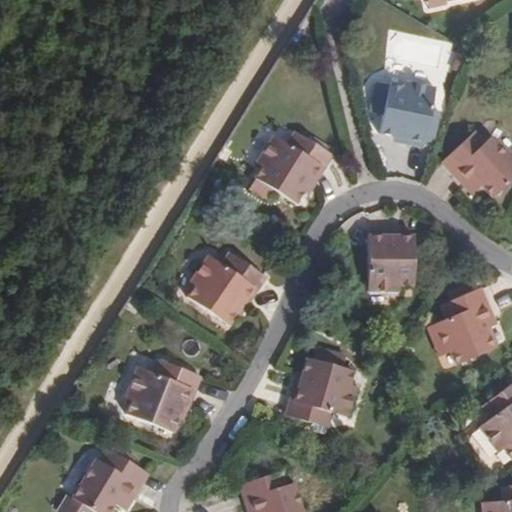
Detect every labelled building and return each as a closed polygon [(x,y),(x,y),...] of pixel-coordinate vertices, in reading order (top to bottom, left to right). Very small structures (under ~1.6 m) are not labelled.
[(401,89),(387,85),(374,132),(398,138),(397,143),(421,149),(436,91),(403,82),(401,89)] [(472,132),(464,139),(475,150),(482,143),(472,132)] [(294,134),(287,146),(299,152),(307,141),(294,134)] [(299,152),(287,146),(273,137),(256,163),(261,167),(252,181),(294,207),(305,189),(310,191),(331,156),(307,141),(299,152)] [(475,150),(464,139),(440,162),(463,187),(473,180),(478,186),(492,200),(511,180),(511,162),(488,138),(482,143),(475,150)] [(473,180),(463,187),(469,194),(478,186),(473,180)] [(367,228),(367,288),(400,289),(400,282),(415,282),(415,233),(392,233),(392,229),(367,228)] [(228,252),(220,263),(232,271),(240,260),(228,252)] [(232,271),(220,263),(206,253),(189,281),(194,285),(186,296),(224,324),(238,304),(244,308),(265,277),(240,260),(232,271)] [(433,324),(447,354),(451,352),(457,363),(496,346),(487,326),(494,323),(478,286),(447,300),(453,316),(445,319),(433,324)] [(438,304),(445,319),(453,316),(447,300),(438,304)] [(441,357),(447,354),(433,324),(427,327),(441,357)] [(286,415),(313,423),(317,408),(330,412),(346,417),(354,385),(351,385),(354,371),(307,357),(302,378),(297,377),(286,415)] [(158,361),(152,375),(165,379),(171,366),(158,361)] [(165,379),(152,375),(136,368),(124,399),(130,401),(126,414),(169,433),(177,413),(182,414),(198,376),(171,366),(165,379)] [(511,384),(496,396),(505,408),(491,418),(479,426),(498,451),(503,447),(511,459),(511,458),(511,384)] [(505,408),(496,396),(482,406),(491,418),(505,408)] [(317,408),(313,423),(326,427),(330,412),(317,408)] [(106,452),(99,464),(107,469),(115,457),(106,452)] [(107,469),(99,464),(94,462),(68,500),(86,511),(107,511),(111,506),(116,497),(128,504),(146,475),(115,457),(107,469)] [(284,473),(274,475),(278,489),(288,486),(284,473)] [(242,486),(250,511),(304,511),(296,484),(288,486),(278,489),(274,475),(242,486)] [(501,502),(490,502),(489,511),(511,511),(511,486),(511,502),(501,502)] [(511,502),(511,486),(501,487),(501,502),(511,502)] [(116,497),(111,506),(122,511),(123,511),(128,504),(116,497)]
